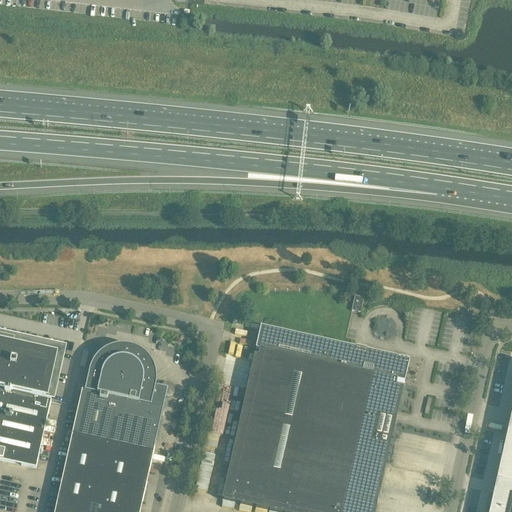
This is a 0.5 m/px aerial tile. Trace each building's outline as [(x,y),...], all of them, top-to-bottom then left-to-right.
[(351,312),(360,314),(364,299),(355,297),(351,312)] [(268,511),(375,511),(394,431),(403,390),(395,388),(397,382),(404,384),(409,362),(261,329),(256,351),(259,351),(258,357),(254,357),(222,502),(268,511)] [(0,461),(36,469),(51,402),(60,359),(61,359),(62,356),(0,341),(0,461)] [(89,374),(85,393),(82,393),(55,511),(140,511),(154,450),(167,391),(155,388),(156,382),(156,376),(154,369),(151,363),(147,358),(142,354),(136,350),(130,348),(123,348),(116,348),(110,350),(104,353),(99,357),(94,362),(91,368),(89,374)] [(504,374),(493,384),(500,391),(511,381),(504,374)] [(511,423),(510,423),(509,427),(510,427),(508,435),(507,435),(497,481),(511,484),(511,423)] [(490,511),(511,511),(511,484),(497,481),(496,486),(497,486),(490,511)]
